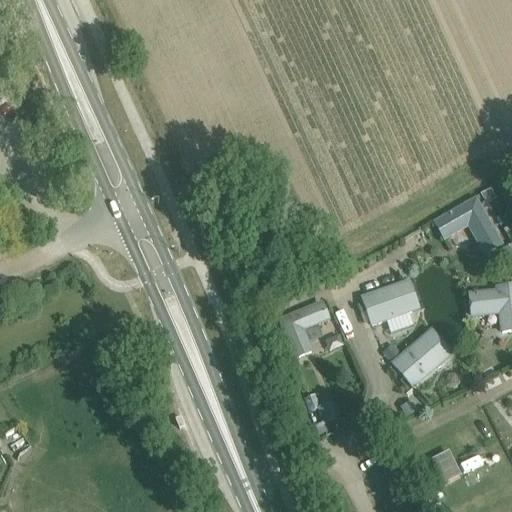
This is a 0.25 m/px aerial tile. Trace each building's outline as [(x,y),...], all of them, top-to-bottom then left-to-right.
[(480,197),(433,219),(443,240),(470,228),(483,256),(503,246),(480,197)] [(414,325),(410,314),(422,310),(410,279),(361,297),(372,328),(387,322),(392,333),(414,325)] [(511,329),(511,289),(461,295),(464,320),(495,316),(497,332),(511,329)] [(302,360),(315,355),(305,330),(331,320),(323,299),(284,315),(302,360)] [(414,389),(455,355),(433,328),(391,363),(414,389)] [(383,353),(391,363),(399,355),(391,346),(383,353)] [(420,413),(414,401),(400,408),(406,420),(420,413)] [(338,419),(332,403),(317,409),(323,425),(338,419)] [(445,453),(428,461),(438,483),(455,474),(445,453)]
